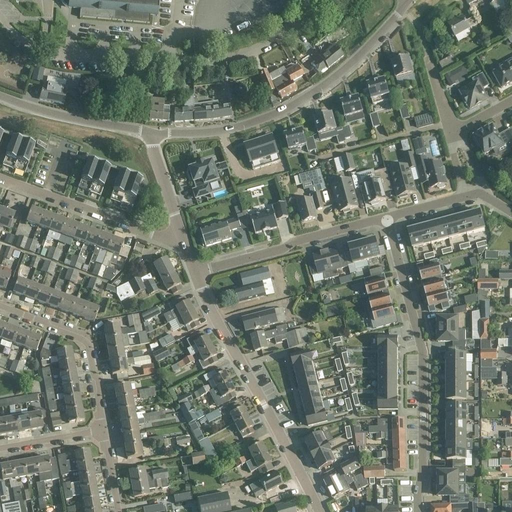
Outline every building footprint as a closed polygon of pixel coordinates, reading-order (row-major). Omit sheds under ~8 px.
[(60,0),(62,2),(69,3),(68,8),(80,9),(80,17),(149,24),(150,16),(157,16),(158,0),(60,0)] [(478,24),(474,17),(465,22),(463,18),(449,25),(455,37),(478,24)] [(440,35),(430,41),(437,51),(446,45),(440,35)] [(336,48),(322,59),(313,66),(318,74),(327,67),(328,68),(343,56),(336,48)] [(443,72),(456,64),(452,56),(438,63),(443,72)] [(409,57),(391,62),(396,78),(413,74),(409,57)] [(493,73),(502,89),(511,83),(511,59),(500,66),(501,69),(493,73)] [(296,90),(292,83),(305,75),(300,67),(300,68),(298,66),(296,62),(283,69),(268,77),(274,90),(276,90),(282,99),(296,90)] [(266,71),(258,74),(266,94),(274,90),(268,77),(266,71)] [(32,73),(30,81),(36,83),(38,75),(32,73)] [(449,74),(444,77),(450,86),(455,84),(449,74)] [(466,102),(464,103),(467,109),(469,108),(470,110),(487,100),(482,90),(489,86),(482,74),(472,80),(474,84),(460,92),(466,102)] [(384,79),(367,83),(373,105),(390,100),(384,79)] [(63,104),(67,88),(44,83),(40,99),(63,104)] [(135,83),(133,97),(143,98),(144,84),(135,83)] [(245,85),(235,84),(234,93),(245,94),(245,85)] [(193,121),(193,110),(193,101),(193,95),(186,95),(186,101),(184,101),(184,110),(174,110),(174,122),(193,121)] [(358,96),(341,101),(345,118),(362,113),(358,96)] [(168,121),(169,110),(163,110),(164,101),(151,100),(149,119),(162,121),(168,121)] [(197,105),(197,100),(193,101),(193,110),(193,122),(213,121),(230,117),(229,107),(218,108),(217,102),(197,105)] [(410,118),(406,105),(398,107),(402,121),(410,118)] [(331,113),(314,118),(319,135),(336,130),(331,113)] [(377,113),(369,115),(373,129),(381,126),(377,113)] [(345,140),(345,139),(352,138),(349,126),(341,128),(342,131),(345,140)] [(493,126),(474,136),(475,138),(473,140),(478,148),(480,146),(484,155),(508,142),(511,148),(511,130),(511,129),(498,136),(493,126)] [(302,129),(285,134),(289,150),(306,146),(308,153),(317,150),(313,137),(305,139),(302,129)] [(346,142),(345,139),(345,140),(342,131),(335,133),(338,144),(346,142)] [(13,169),(24,139),(18,136),(16,139),(12,137),(9,144),(8,144),(7,148),(8,148),(2,165),(13,169)] [(245,145),(253,170),(280,161),(272,136),(245,145)] [(24,139),(13,169),(24,173),(31,157),(32,157),(33,153),(32,152),(34,146),(30,144),(31,141),(24,139)] [(399,197),(400,199),(407,197),(407,195),(415,192),(409,169),(416,167),(412,154),(405,156),(407,166),(391,170),(398,197),(399,197)] [(342,157),(346,172),(355,170),(351,155),(342,157)] [(428,167),(426,158),(416,160),(422,184),(429,182),(430,189),(435,187),(439,189),(444,188),(447,184),(444,174),(445,174),(446,173),(444,168),(443,167),(442,167),(441,163),(428,167)] [(89,192),(100,162),(93,159),(92,162),(87,160),(85,167),(84,167),(82,171),(83,171),(77,188),(89,192)] [(217,180),(211,161),(203,164),(203,163),(196,165),(196,166),(188,169),(189,171),(186,172),(189,181),(192,180),(193,183),(193,182),(195,190),(192,191),(195,199),(210,194),(207,186),(205,187),(204,185),(217,180)] [(107,180),(109,176),(108,175),(110,169),(106,167),(107,164),(100,162),(89,192),(100,196),(106,179),(107,180)] [(325,190),(320,170),(298,176),(300,185),(314,181),(317,192),(325,190)] [(386,200),(382,188),(390,186),(386,170),(374,173),(376,180),(364,183),(364,184),(370,204),(369,204),(369,205),(371,204),(372,206),(379,204),(378,202),(386,200)] [(120,204),(132,173),(125,171),(124,174),(119,172),(117,179),(116,178),(114,182),(115,183),(109,200),(120,204)] [(132,173),(120,204),(132,208),(138,191),(139,192),(141,187),(140,187),(142,180),(138,179),(139,176),(132,173)] [(343,211),(344,214),(350,212),(350,210),(358,208),(350,179),(333,184),(334,186),(332,186),(337,204),(338,203),(341,212),(343,211)] [(317,210),(324,209),(320,194),(310,196),(311,199),(298,202),(303,222),(317,218),(315,210),(317,209),(317,210)] [(251,217),(255,234),(263,232),(263,233),(270,231),(270,230),(278,228),(276,221),(288,218),(284,203),(272,206),(273,211),(251,217)] [(3,208),(0,215),(0,227),(2,228),(3,226),(9,229),(15,213),(3,208)] [(26,222),(38,226),(43,212),(32,208),(26,222)] [(444,221),(449,239),(485,230),(480,211),(444,221)] [(43,212),(38,226),(49,230),(54,216),(43,212)] [(61,235),(66,221),(54,216),(49,230),(45,242),(50,243),(51,239),(58,242),(61,235)] [(206,247),(231,238),(229,232),(241,228),(238,219),(226,223),(201,231),(202,236),(204,240),(201,241),(203,246),(205,246),(206,247)] [(73,239),(78,225),(66,221),(61,235),(73,239)] [(449,239),(444,221),(408,230),(413,249),(449,239)] [(78,225),(73,239),(84,243),(89,229),(78,225)] [(95,247),(100,233),(89,229),(84,243),(88,245),(95,247)] [(107,252),(112,238),(100,233),(95,247),(93,255),(97,256),(100,249),(107,252)] [(11,245),(14,237),(7,234),(4,242),(11,245)] [(29,252),(33,242),(19,236),(15,247),(29,252)] [(119,256),(124,242),(112,238),(107,252),(101,267),(98,277),(110,282),(114,278),(114,277),(116,272),(106,268),(108,263),(110,264),(113,254),(119,256)] [(362,243),(367,261),(380,258),(375,239),(362,243)] [(33,242),(29,252),(34,254),(38,244),(33,242)] [(367,261),(362,243),(349,246),(353,265),(367,261)] [(136,244),(133,250),(141,254),(144,247),(136,244)] [(7,247),(3,258),(10,260),(14,250),(7,247)] [(52,260),(56,250),(50,248),(46,258),(52,260)] [(324,252),(332,279),(338,277),(337,270),(348,267),(344,252),(338,253),(337,249),(329,251),(324,252)] [(56,250),(52,260),(57,262),(61,252),(56,250)] [(332,279),(324,252),(320,253),(320,254),(313,256),(314,260),(307,261),(312,277),(323,274),(325,281),(332,279)] [(72,256),(68,266),(74,269),(78,258),(72,256)] [(39,259),(33,257),(30,267),(35,269),(39,259)] [(80,271),(84,260),(78,258),(74,269),(80,271)] [(163,282),(176,275),(167,258),(154,265),(163,282)] [(437,266),(435,261),(437,260),(429,262),(431,262),(432,267),(418,271),(421,281),(435,278),(440,276),(442,276),(441,275),(444,274),(442,266),(439,267),(439,265),(437,266)] [(46,274),(50,263),(44,261),(41,272),(46,274)] [(50,263),(46,274),(52,276),(56,265),(50,263)] [(98,277),(101,267),(96,264),(92,275),(98,277)] [(0,267),(0,268),(0,288),(5,290),(10,276),(2,273),(4,268),(0,267)] [(238,303),(266,296),(275,294),(271,280),(268,268),(240,275),(243,288),(262,282),(263,284),(235,291),(238,303)] [(382,268),(369,271),(371,277),(384,274),(382,268)] [(69,282),(73,272),(68,270),(64,280),(69,282)] [(511,271),(499,271),(499,280),(511,280),(511,271)] [(73,272),(69,282),(75,285),(79,274),(73,272)] [(176,275),(163,282),(167,292),(171,290),(174,295),(181,291),(179,286),(181,285),(176,275)] [(441,282),(440,276),(435,278),(436,283),(423,287),(426,297),(446,292),(446,290),(449,290),(446,282),(443,282),(443,281),(441,282)] [(145,291),(155,286),(152,280),(143,285),(139,277),(127,284),(134,296),(145,290),(145,291)] [(371,284),(370,278),(371,278),(371,277),(363,279),(364,280),(365,280),(366,285),(364,285),(365,286),(362,287),(364,295),(367,295),(367,296),(369,295),(388,290),(385,280),(371,284)] [(92,291),(96,280),(90,278),(86,288),(92,291)] [(25,297),(30,283),(18,279),(13,293),(25,297)] [(96,280),(92,291),(98,293),(101,282),(96,280)] [(498,280),(477,280),(477,290),(498,290),(498,280)] [(25,297),(36,301),(41,287),(30,283),(25,297)] [(115,294),(116,288),(107,285),(105,291),(115,294)] [(155,286),(145,291),(148,296),(158,291),(155,286)] [(36,301),(48,306),(53,292),(41,287),(36,301)] [(376,299),(374,294),(388,290),(369,295),(371,301),(369,301),(369,302),(366,303),(368,311),(371,310),(371,312),(392,306),(389,296),(376,299)] [(48,306),(59,310),(64,296),(53,292),(48,306)] [(446,293),(446,292),(426,297),(428,308),(442,304),(443,309),(442,310),(450,308),(448,308),(447,303),(449,302),(449,301),(451,300),(449,292),(446,293)] [(59,310),(71,314),(76,300),(64,296),(59,310)] [(466,306),(478,303),(476,296),(464,299),(466,306)] [(174,320),(194,311),(188,301),(187,302),(184,297),(168,305),(171,311),(170,312),(174,320)] [(71,314),(82,318),(87,304),(76,300),(71,314)] [(481,304),(482,320),(489,320),(490,320),(490,303),(481,304)] [(87,304),(82,318),(94,323),(99,309),(87,304)] [(328,317),(339,314),(337,306),(326,309),(328,317)] [(393,323),(391,318),(395,317),(392,306),(371,312),(372,313),(369,314),(373,329),(395,323),(394,323),(393,323)] [(465,306),(453,309),(454,316),(466,313),(465,306)] [(157,307),(141,315),(144,323),(160,315),(157,307)] [(246,332),(277,323),(286,321),(282,308),(274,311),(243,319),(246,332)] [(188,332),(192,330),(199,326),(197,321),(199,320),(194,311),(174,320),(179,329),(185,326),(188,332)] [(138,333),(142,332),(141,325),(140,325),(138,315),(126,317),(128,327),(133,326),(134,329),(128,330),(128,329),(120,331),(119,324),(104,327),(106,339),(126,335),(138,333)] [(435,330),(457,330),(457,318),(437,318),(437,323),(435,323),(435,330)] [(482,320),(480,320),(480,340),(489,340),(489,320),(482,320)] [(307,345),(310,345),(306,329),(287,334),(286,330),(287,330),(286,325),(276,328),(277,330),(264,334),(251,337),(255,352),(267,349),(265,340),(274,338),(276,345),(282,343),(282,341),(287,340),(289,350),(307,345)] [(1,340),(13,344),(18,330),(7,326),(1,340)] [(13,344),(24,348),(30,334),(18,330),(13,344)] [(465,348),(465,330),(457,330),(435,330),(436,337),(437,337),(437,342),(452,342),(452,348),(465,348)] [(191,349),(195,346),(199,353),(212,346),(207,337),(206,337),(203,332),(187,341),(191,349)] [(30,334),(24,348),(36,353),(41,338),(30,334)] [(170,334),(158,341),(162,348),(174,342),(170,334)] [(126,335),(106,339),(108,351),(123,348),(128,347),(126,335)] [(378,349),(398,349),(398,338),(378,338),(378,349)] [(511,339),(498,340),(498,346),(503,346),(503,348),(511,347),(511,339)] [(480,340),(480,360),(491,360),(497,360),(496,350),(490,350),(490,340),(489,340),(480,340)] [(150,346),(152,354),(161,350),(160,348),(153,352),(152,349),(157,347),(155,343),(150,346)] [(218,362),(215,357),(217,356),(212,346),(199,353),(202,360),(199,362),(203,370),(218,362)] [(58,363),(73,361),(71,348),(50,352),(42,349),(40,355),(41,362),(49,360),(48,359),(57,357),(58,363)] [(123,348),(108,351),(110,363),(125,360),(123,348)] [(156,364),(169,357),(165,348),(152,355),(156,364)] [(465,354),(465,348),(452,348),(448,348),(448,354),(446,354),(446,363),(465,363),(465,354)] [(379,359),(397,359),(397,349),(398,349),(378,349),(379,349),(379,359)] [(293,367),(312,362),(309,352),(291,356),(293,367)] [(125,360),(110,363),(113,375),(127,372),(126,366),(134,365),(134,366),(141,367),(142,366),(143,376),(155,374),(153,365),(151,365),(149,356),(142,357),(133,359),(125,360)] [(173,373),(180,370),(179,369),(194,361),(192,357),(177,364),(170,368),(173,373)] [(379,369),(397,369),(397,359),(379,359),(379,369)] [(15,373),(19,363),(13,360),(9,371),(15,373)] [(491,369),(491,360),(480,360),(480,380),(507,380),(507,373),(497,373),(497,369),(491,369)] [(61,376),(75,373),(73,361),(58,363),(61,376)] [(312,362),(293,367),(294,367),(296,377),(314,372),(312,363),(312,362)] [(19,363),(15,373),(21,375),(24,365),(19,363)] [(465,363),(446,363),(446,373),(465,373),(465,363)] [(43,379),(51,377),(49,368),(41,370),(43,379)] [(206,382),(212,379),(217,388),(230,382),(225,372),(223,373),(221,368),(203,377),(206,382)] [(379,379),(397,379),(397,369),(379,369),(379,379)] [(314,372),(296,377),(299,387),(317,382),(314,372)] [(63,388),(78,385),(75,373),(61,376),(63,388)] [(465,373),(446,373),(446,382),(465,382),(465,373)] [(43,379),(45,391),(53,390),(51,377),(43,379)] [(139,395),(162,391),(161,386),(158,386),(157,377),(139,380),(141,387),(145,386),(146,390),(138,392),(139,395)] [(379,390),(397,389),(397,379),(379,379),(379,390)] [(230,382),(217,388),(222,398),(226,397),(228,401),(236,397),(233,393),(235,392),(230,382)] [(317,382),(299,387),(301,397),(319,392),(317,382)] [(465,382),(446,382),(446,391),(465,391),(465,382)] [(117,399),(137,395),(136,391),(131,391),(130,384),(115,386),(117,399)] [(65,399),(80,397),(78,385),(63,388),(64,394),(56,396),(57,401),(65,399)] [(207,387),(197,392),(200,397),(210,392),(207,387)] [(397,389),(379,390),(379,399),(378,399),(378,400),(398,400),(398,399),(397,399),(397,389)] [(55,401),(53,390),(45,391),(47,403),(55,401)] [(162,391),(139,395),(139,399),(155,396),(155,393),(162,392),(162,391)] [(465,391),(446,391),(446,400),(465,400),(465,391)] [(319,392),(301,397),(304,407),(322,402),(319,392)] [(37,394),(25,396),(26,404),(38,402),(37,394)] [(117,399),(119,411),(134,408),(132,396),(137,396),(137,395),(117,399)] [(25,396),(13,399),(14,406),(23,405),(23,403),(25,402),(26,404),(25,396)] [(67,411),(82,408),(80,397),(65,399),(67,411)] [(4,400),(1,401),(2,408),(5,407),(5,408),(8,407),(14,406),(13,399),(4,400)] [(398,400),(378,400),(378,410),(398,410),(398,400)] [(57,410),(55,401),(47,403),(49,412),(57,410)] [(322,402),(304,407),(306,416),(306,417),(324,412),(324,411),(324,412),(324,411),(322,402)] [(188,404),(179,408),(183,415),(188,425),(197,421),(194,415),(195,414),(192,408),(191,409),(188,404)] [(235,424),(248,417),(243,407),(241,408),(239,404),(228,409),(235,424)] [(446,414),(466,414),(465,405),(446,405),(446,414)] [(34,414),(28,415),(31,430),(43,427),(39,408),(33,410),(34,414)] [(82,408),(67,411),(69,424),(84,421),(82,408)] [(119,411),(121,423),(159,416),(159,417),(165,416),(164,411),(145,415),(145,413),(135,415),(134,408),(119,411)] [(15,411),(19,432),(31,430),(28,415),(22,416),(21,410),(15,411)] [(15,411),(9,412),(10,418),(4,419),(7,434),(19,432),(15,413),(15,411)] [(218,411),(205,417),(208,423),(221,417),(218,411)] [(324,412),(306,417),(308,427),(327,422),(324,412)] [(50,420),(51,420),(52,427),(61,425),(60,418),(59,413),(49,415),(50,420)] [(466,414),(446,414),(447,423),(466,423),(466,414)] [(159,416),(121,423),(123,434),(138,432),(137,425),(144,424),(144,423),(160,420),(159,417),(159,416)] [(243,439),(246,437),(254,433),(252,428),(253,427),(248,417),(235,424),(243,439)] [(372,434),(405,433),(405,420),(384,420),(385,427),(371,428),(372,434)] [(466,423),(447,423),(447,432),(466,432),(466,423)] [(123,434),(125,446),(140,444),(138,432),(123,434)] [(466,432),(447,432),(447,441),(466,441),(466,432)] [(355,433),(356,447),(367,446),(366,433),(355,433)] [(393,446),(406,445),(405,433),(372,434),(376,434),(376,440),(385,440),(385,442),(393,441),(393,446)] [(194,436),(197,443),(203,440),(200,434),(194,436)] [(310,452),(327,443),(326,443),(322,434),(305,442),(310,451),(309,451),(310,452)] [(189,436),(175,438),(176,446),(190,444),(189,436)] [(163,440),(147,443),(148,447),(164,445),(164,447),(170,446),(169,439),(163,440)] [(254,459),(266,453),(261,443),(259,444),(257,439),(250,443),(252,448),(249,449),(254,459)] [(466,441),(447,441),(447,451),(466,450),(466,441)] [(314,461),(331,452),(327,443),(310,452),(314,461)] [(140,444),(125,446),(127,459),(142,456),(140,444)] [(406,445),(393,446),(394,452),(386,453),(386,459),(406,458),(406,445)] [(207,460),(216,456),(212,449),(203,453),(207,460)] [(76,460),(66,462),(66,466),(92,462),(89,450),(75,452),(76,460)] [(466,450),(447,451),(447,460),(453,460),(453,466),(465,466),(465,460),(466,460),(466,450)] [(331,452),(314,461),(315,461),(319,470),(336,462),(331,453),(331,452)] [(202,453),(190,455),(192,466),(204,464),(202,453)] [(266,453),(254,459),(245,464),(250,473),(257,470),(260,475),(272,468),(270,463),(271,463),(266,453)] [(64,455),(57,456),(59,468),(66,466),(66,462),(64,455)] [(48,460),(48,457),(36,459),(38,474),(40,483),(43,482),(43,483),(52,481),(51,472),(57,471),(55,459),(48,460)] [(243,458),(233,463),(236,468),(246,463),(243,458)] [(406,458),(386,459),(386,465),(394,465),(394,471),(407,471),(406,458)] [(26,476),(38,474),(36,459),(24,461),(26,476)] [(340,467),(345,475),(345,476),(350,473),(361,468),(356,459),(340,467)] [(26,476),(24,461),(12,464),(14,478),(26,476)] [(92,462),(66,466),(67,473),(78,471),(79,477),(94,474),(92,462)] [(14,478),(12,464),(0,465),(0,466),(2,480),(9,479),(11,489),(12,488),(13,496),(21,494),(19,487),(16,488),(14,478)] [(66,466),(59,468),(60,476),(68,475),(67,473),(66,466)] [(465,466),(453,466),(453,472),(438,472),(438,477),(436,477),(436,484),(458,484),(458,473),(465,472),(465,466)] [(367,479),(385,478),(384,467),(363,468),(364,479),(367,479)] [(132,485),(168,478),(167,470),(151,473),(151,474),(145,475),(144,469),(130,472),(130,473),(128,474),(127,476),(128,479),(129,480),(131,481),(132,485)] [(256,498),(282,484),(276,473),(250,486),(256,498)] [(353,479),(350,473),(345,476),(345,475),(340,478),(339,475),(324,482),(333,499),(344,493),(341,489),(353,483),(352,479),(353,479)] [(80,483),(70,485),(71,491),(96,486),(94,474),(79,477),(80,483)] [(357,491),(367,487),(362,475),(353,479),(352,479),(353,483),(357,491)] [(168,478),(132,485),(133,489),(131,490),(130,491),(131,496),(132,497),(134,497),(134,498),(149,495),(148,490),(161,488),(161,489),(170,487),(168,478)] [(511,511),(511,478),(499,479),(498,484),(511,484),(511,511)] [(40,483),(36,483),(37,491),(41,490),(45,490),(43,483),(43,482),(40,483)] [(69,483),(62,484),(64,492),(71,491),(70,485),(69,483)] [(438,492),(438,496),(451,496),(451,505),(469,504),(469,495),(458,495),(458,484),(436,484),(436,492),(438,492)] [(96,486),(71,491),(72,497),(83,496),(83,501),(98,498),(96,486)] [(46,497),(45,490),(41,490),(37,491),(39,499),(43,498),(46,497)] [(71,491),(64,492),(65,500),(73,499),(72,497),(71,491)] [(199,511),(230,511),(227,493),(197,499),(199,511)] [(20,511),(25,511),(24,502),(23,502),(22,502),(21,494),(13,496),(15,503),(18,503),(20,511)] [(98,498),(83,501),(85,511),(88,511),(100,510),(98,498)]
